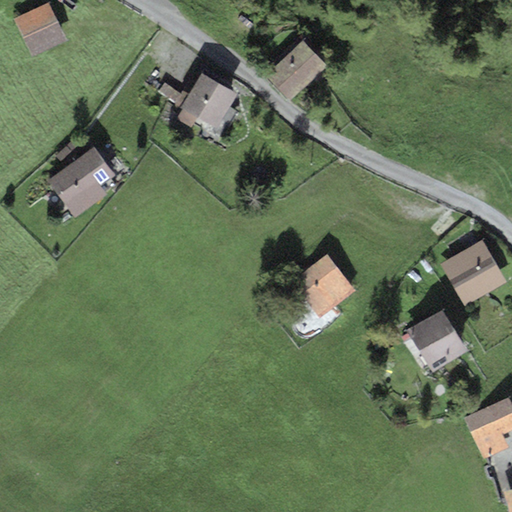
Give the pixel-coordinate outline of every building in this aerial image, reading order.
[(48,3),(14,19),(31,56),(66,39),(48,3)] [(325,65),(302,41),(266,76),(289,99),(325,65)] [(239,94),(202,73),(176,118),(191,126),(197,116),(219,129),(239,94)] [(116,175),(94,146),(48,180),(75,217),(106,194),(100,186),(116,175)] [(482,241),(441,265),(464,305),(506,281),(482,241)] [(328,254),(291,281),(319,317),(355,290),(328,254)] [(441,309),(406,331),(432,372),(467,350),(441,309)] [(508,447),(502,434),(511,429),(511,406),(507,397),(464,419),(483,459),(508,447)]
